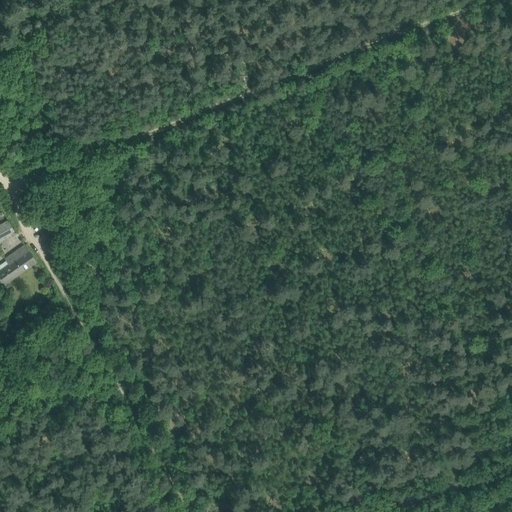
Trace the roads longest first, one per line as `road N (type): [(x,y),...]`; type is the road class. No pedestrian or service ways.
road 1 (track): [(8,188),(492,0)]
road 2 (track): [(119,388),(8,188)]
road 3 (track): [(511,473),(371,511)]
road 4 (track): [(186,511),(119,388)]
